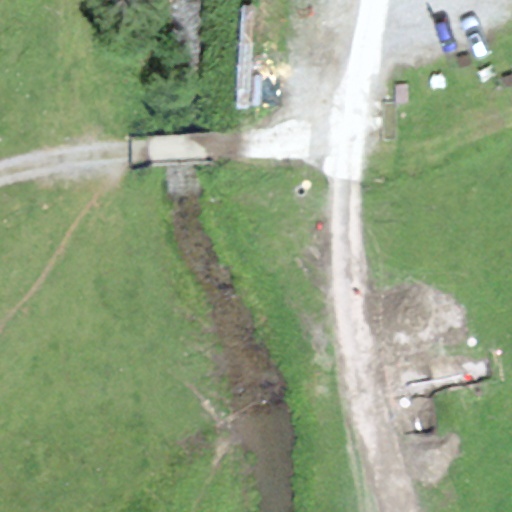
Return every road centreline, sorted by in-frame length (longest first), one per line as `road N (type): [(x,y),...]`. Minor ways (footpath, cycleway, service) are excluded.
road 1 (track): [(340,149),(370,441),(394,511)]
road 2 (track): [(340,149),(139,151),(50,163),(0,181)]
road 3 (unclassified): [(367,0),(340,149)]
